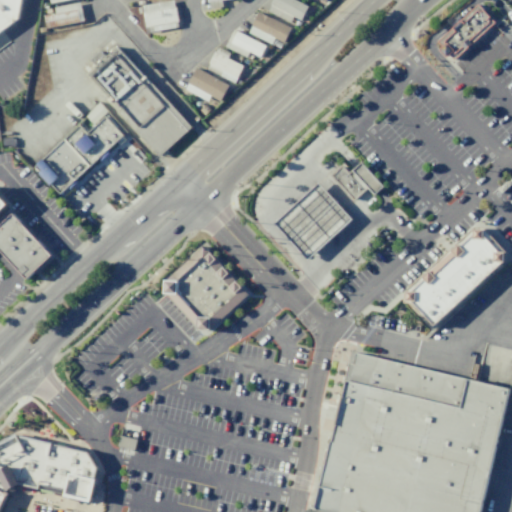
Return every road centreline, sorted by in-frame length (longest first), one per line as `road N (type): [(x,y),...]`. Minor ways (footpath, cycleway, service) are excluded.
road 1 (secondary): [(373,0),(0,343)]
road 2 (secondary): [(61,328),(421,0)]
